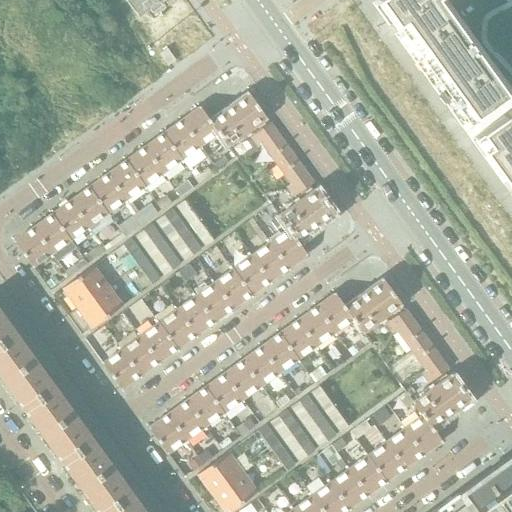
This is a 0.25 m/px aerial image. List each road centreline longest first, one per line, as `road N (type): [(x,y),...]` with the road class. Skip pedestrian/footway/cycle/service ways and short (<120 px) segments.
road 1 (residential): [(117,421),(407,212)]
road 2 (residential): [(0,217),(237,46)]
road 3 (residential): [(272,26),(407,212)]
road 4 (residential): [(117,421),(0,260)]
road 5 (residential): [(407,212),(511,358)]
road 6 (residential): [(390,511),(511,420)]
